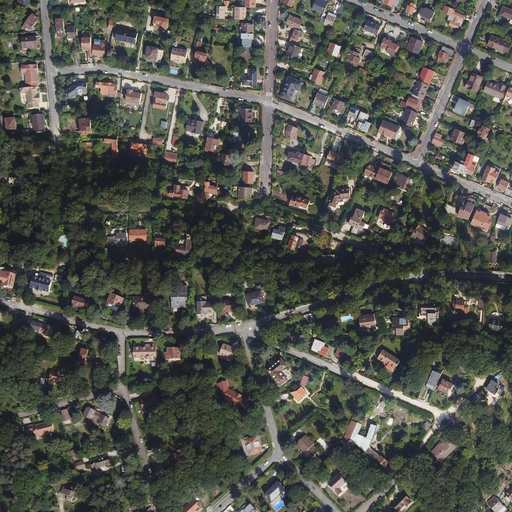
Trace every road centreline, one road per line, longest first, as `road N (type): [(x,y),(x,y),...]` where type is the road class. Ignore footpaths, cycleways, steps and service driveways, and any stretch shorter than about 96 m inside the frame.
road 1 (residential): [(248,326),(427,276),(511,278)]
road 2 (residential): [(50,72),(99,69),(269,102)]
road 3 (track): [(427,276),(265,198),(227,204)]
road 4 (residential): [(445,416),(248,326)]
road 5 (residential): [(269,102),(416,164)]
road 6 (residential): [(123,387),(160,511)]
road 7 (residential): [(248,326),(279,451)]
road 8 (residential): [(445,416),(360,511)]
road 9 (residential): [(0,419),(123,387)]
road 10 (residential): [(465,48),(348,0)]
road 11 (residential): [(248,326),(122,332)]
road 12 (residential): [(122,332),(0,300)]
road 13 (residential): [(416,164),(465,48)]
